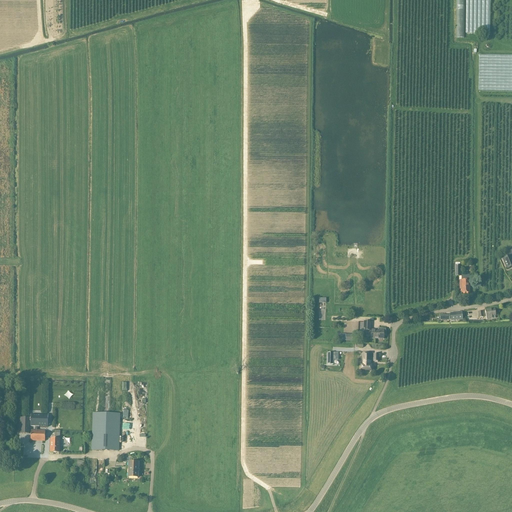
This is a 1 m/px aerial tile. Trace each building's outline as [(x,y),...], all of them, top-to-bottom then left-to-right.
[(508,256),(502,259),(507,270),(511,267),(511,258),(511,257),(511,250),(507,253),(508,256)] [(460,289),(461,288),(461,293),(469,293),(469,276),(462,276),(462,280),(460,280),(460,289)] [(492,319),(492,316),(496,316),(495,309),(485,311),(486,320),(492,319)] [(383,339),(384,335),(386,335),(386,330),(385,329),(381,328),(381,330),(371,330),(371,322),(363,321),(363,330),(364,330),(364,332),(369,333),(369,336),(371,336),(371,339),(383,339)] [(338,353),(327,353),(327,364),(333,365),(333,360),(338,361),(338,353)] [(372,354),(361,354),(360,370),(371,371),(372,354)] [(91,450),(114,451),(119,451),(120,414),(93,413),(91,450)] [(47,426),(47,416),(33,415),(33,426),(47,426)] [(29,434),(30,418),(17,418),(16,433),(29,434)] [(31,430),(30,441),(45,442),(45,431),(31,430)] [(50,438),(50,452),(59,453),(60,439),(50,438)] [(138,478),(139,463),(129,462),(128,477),(138,478)]
